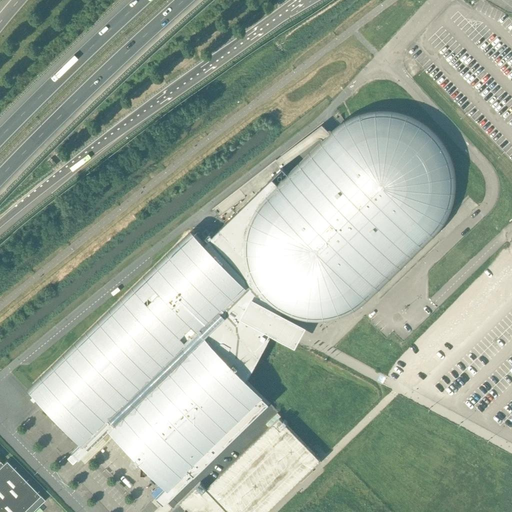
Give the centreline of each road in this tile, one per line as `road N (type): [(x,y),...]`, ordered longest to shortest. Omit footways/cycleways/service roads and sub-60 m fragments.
road 1 (trunk): [(0,225),(306,0)]
road 2 (trunk): [(0,177),(184,0)]
road 3 (trunk): [(142,0),(0,138)]
road 4 (unknown): [(511,265),(398,390)]
